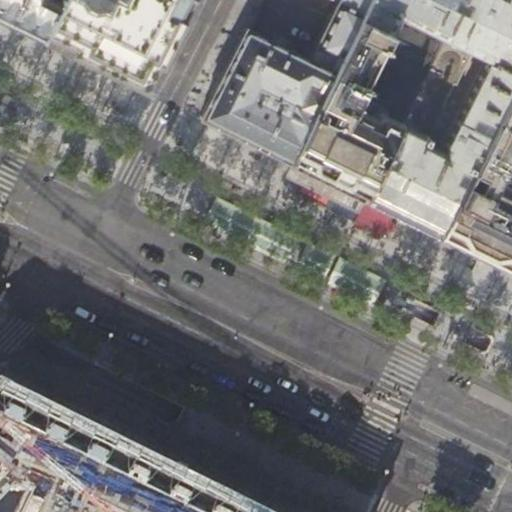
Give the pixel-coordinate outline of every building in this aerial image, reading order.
[(0,0),(0,19),(41,40),(60,0),(0,0)] [(60,0),(41,40),(86,62),(148,92),(194,0),(60,0)] [(366,0),(331,73),(296,147),(292,155),(289,162),(324,180),(363,198),(366,192),(370,184),(398,127),(440,43),(456,10),(450,7),(453,0),(458,0),(461,1),(460,0),(366,0)] [(327,0),(334,3),(306,60),(331,73),(366,0),(327,0)] [(370,184),(366,192),(363,198),(364,199),(392,213),(402,218),(437,235),(442,226),(445,219),(449,210),(511,85),(511,64),(510,63),(511,60),(511,0),(460,0),(461,1),(456,10),(440,43),(398,127),(370,184)] [(296,147),(331,73),(306,60),(284,49),(267,40),(244,28),(200,115),(198,118),(244,140),(289,162),(292,155),(296,147)] [(271,33),(267,40),(284,49),(287,42),(271,33)] [(511,85),(449,210),(445,219),(442,226),(437,235),(476,254),(511,272),(511,85)] [(0,113),(0,130),(6,133),(12,120),(0,113)] [(382,233),(392,213),(364,199),(354,219),(382,233)] [(0,413),(0,511),(198,511),(168,497),(98,462),(38,433),(0,413)]
